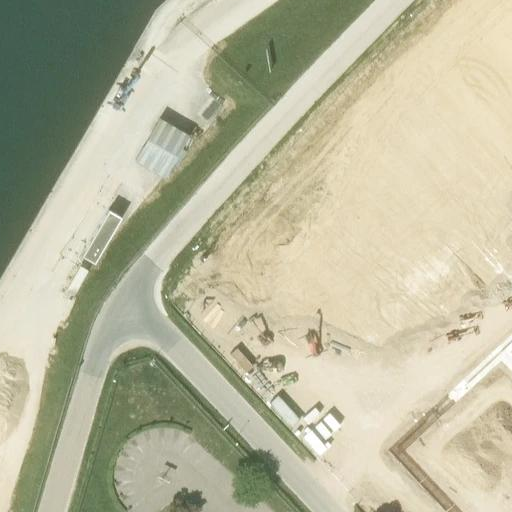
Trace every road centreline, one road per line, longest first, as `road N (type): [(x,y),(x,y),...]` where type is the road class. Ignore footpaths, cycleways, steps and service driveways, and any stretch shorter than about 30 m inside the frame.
road 1 (unclassified): [(122,297),(399,0)]
road 2 (unclassified): [(122,297),(329,511)]
road 3 (unclassified): [(47,511),(82,387),(122,297)]
